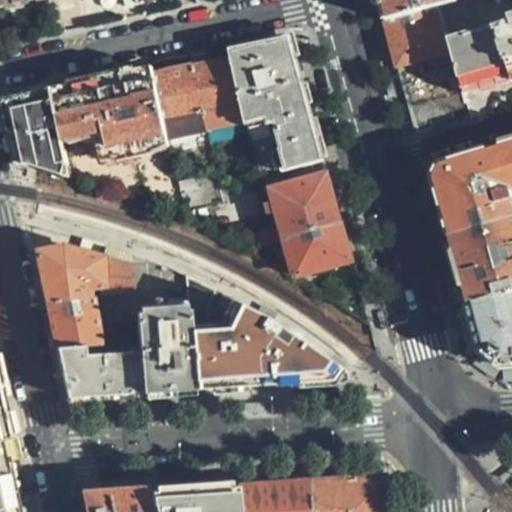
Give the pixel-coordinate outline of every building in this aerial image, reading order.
[(381,0),(387,21),(439,7),(453,4),(452,0),(381,0)] [(452,52),(450,43),(439,7),(387,21),(398,66),(409,63),(452,52)] [(473,91),(511,79),(511,16),(511,17),(511,23),(450,43),(452,52),(457,66),(465,93),(473,91)] [(241,104),(258,177),(323,159),(302,80),(295,57),(274,43),(266,46),(265,43),(230,51),(231,56),(241,104)] [(241,104),(231,56),(214,60),(194,65),(203,112),(241,104)] [(154,74),(168,140),(206,131),(203,112),(194,65),(175,69),(154,74)] [(472,117),(465,93),(457,66),(427,75),(424,67),(400,73),(417,134),(472,117)] [(102,77),(51,88),(60,147),(91,141),(100,157),(116,154),(118,157),(152,150),(152,145),(168,142),(168,140),(154,74),(152,67),(102,77)] [(8,136),(14,163),(69,178),(60,147),(51,88),(12,96),(3,111),(8,136)] [(511,142),(477,152),(440,164),(432,180),(449,235),(511,218),(511,142)] [(327,172),(272,188),(275,199),(266,202),(269,212),(278,209),(283,227),(256,234),(259,246),(286,238),(340,223),(327,172)] [(215,200),(182,209),(185,217),(191,220),(218,212),(215,200)] [(511,218),(449,235),(458,270),(468,304),(511,292),(511,218)] [(296,274),(350,260),(340,223),(286,238),(296,274)] [(256,234),(247,237),(251,249),(259,246),(256,234)] [(93,243),(84,241),(81,251),(98,256),(102,246),(93,243)] [(89,296),(89,294),(88,287),(98,286),(98,293),(133,291),(131,254),(102,246),(98,256),(81,251),(57,244),(33,250),(44,302),(89,296)] [(212,309),(214,289),(183,274),(186,307),(188,326),(216,323),(218,309),(212,309)] [(133,291),(98,293),(106,343),(136,341),(134,310),(133,291)] [(511,367),(511,292),(468,304),(469,307),(482,353),(504,368),(511,367)] [(90,294),(89,294),(89,296),(44,302),(49,327),(54,347),(83,344),(98,343),(90,294)] [(216,323),(188,326),(193,387),(335,377),(341,368),(267,317),(231,298),(218,322),(216,323)] [(188,326),(186,307),(134,310),(136,341),(136,349),(138,390),(193,387),(188,326)] [(83,344),(54,347),(65,395),(138,390),(136,349),(84,354),(83,344)] [(0,436),(5,435),(11,434),(1,390),(0,387),(0,436)] [(0,511),(12,511),(7,486),(1,458),(10,455),(5,435),(0,436),(0,511)] [(383,511),(380,473),(307,478),(309,511),(383,511)] [(309,511),(307,478),(236,484),(236,511),(309,511)] [(236,511),(236,484),(148,490),(153,511),(236,511)] [(153,511),(148,490),(86,494),(89,511),(153,511)]
